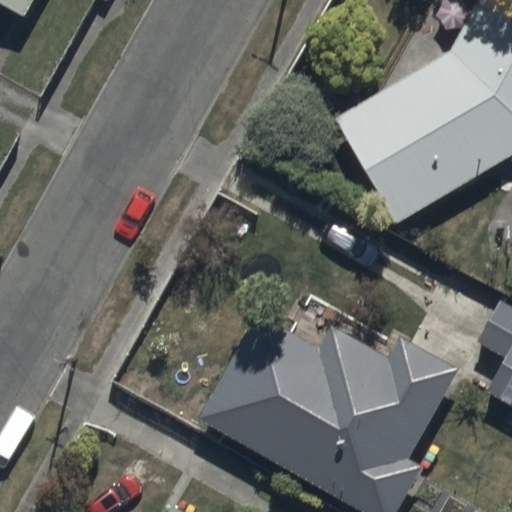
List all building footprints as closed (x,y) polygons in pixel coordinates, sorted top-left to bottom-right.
[(3,0),(25,12),(31,0),(3,0)] [(511,0),(472,0),(450,43),(335,111),(398,217),(511,148),(511,0)] [(511,295),(502,290),(476,336),(506,353),(489,383),(511,396),(511,295)] [(321,339),(257,305),(198,415),(380,511),(395,511),(424,457),(412,450),(461,359),(399,326),(389,344),(334,315),(321,339)] [(207,511),(178,494),(167,511),(207,511)]
